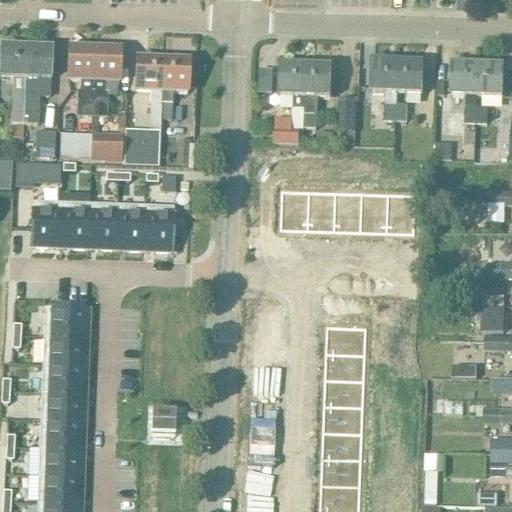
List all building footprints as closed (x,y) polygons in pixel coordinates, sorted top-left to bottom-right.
[(23,128),(24,111),(26,51),(0,50),(0,57),(0,81),(12,82),(12,111),(11,127),(23,128)] [(52,52),(26,51),(24,111),(23,128),(39,128),(40,100),(50,101),(52,52)] [(75,121),(92,122),(94,53),(68,52),(67,83),(80,84),(79,94),(77,94),(75,121)] [(120,54),(94,53),(92,122),(107,122),(108,96),(105,96),(106,85),(119,85),(120,54)] [(159,137),(160,124),(163,65),(137,63),(135,95),(148,95),(148,107),(150,107),(148,137),(159,137)] [(172,125),(173,96),(187,97),(189,66),(163,65),(160,124),(172,125)] [(396,98),(398,67),(372,65),(370,97),(385,97),(384,107),(396,108),(396,98)] [(423,68),(398,67),(396,98),(422,99),(423,68)] [(465,110),(476,111),(477,100),(478,69),(452,68),(451,99),(465,100),(465,110)] [(504,70),(478,69),(477,100),(503,101),(504,70)] [(292,132),(303,133),(306,71),(280,70),(279,101),(293,101),(292,132)] [(314,134),(315,102),(331,103),(332,72),(306,71),(303,133),(314,134)] [(357,102),(337,101),(336,134),(355,135),(357,102)] [(384,107),(384,125),(395,126),(396,108),(384,107)] [(396,108),(395,126),(407,126),(408,108),(396,108)] [(464,127),(475,128),(476,111),(465,110),(464,127)] [(488,128),(488,111),(476,111),(475,128),(488,128)] [(275,133),(274,147),(299,148),(299,134),(275,133)] [(35,138),(35,163),(55,164),(55,139),(35,138)] [(59,163),(90,164),(91,138),(91,140),(60,138),(59,163)] [(124,140),(91,138),(90,164),(123,166),(124,140)] [(177,143),(176,167),(188,168),(189,144),(177,143)] [(150,168),(151,147),(126,146),(125,166),(150,168)] [(298,152),(298,160),(310,161),(310,153),(298,152)] [(310,153),(310,161),(322,162),(322,154),(310,153)] [(337,155),(336,163),(348,164),(349,156),(337,155)] [(377,164),(377,172),(389,172),(389,165),(377,164)] [(389,165),(389,172),(401,173),(401,165),(389,165)] [(63,168),(62,176),(74,176),(75,168),(63,168)] [(106,177),(105,185),(117,185),(118,177),(106,177)] [(118,177),(117,185),(130,186),(130,178),(118,177)] [(146,178),(145,186),(157,187),(158,179),(146,178)] [(281,193),(280,232),(307,233),(308,194),(281,193)] [(308,194),(307,233),(333,234),(335,195),(308,194)] [(335,195),(333,234),(360,235),(362,196),(335,195)] [(505,201),(505,195),(488,195),(489,211),(505,210),(505,201)] [(362,196),(360,235),(387,236),(388,197),(362,196)] [(388,197),(387,236),(414,237),(415,198),(388,197)] [(32,207),(31,251),(59,252),(61,208),(32,207)] [(61,208),(59,252),(87,253),(89,209),(61,208)] [(89,209),(87,253),(115,254),(117,210),(89,209)] [(117,210),(115,254),(143,255),(145,211),(117,210)] [(145,211),(143,255),(171,257),(173,212),(145,211)] [(297,252),(298,272),(310,271),(309,252),(297,252)] [(511,262),(511,268),(487,268),(486,275),(511,275),(511,262)] [(511,283),(511,275),(486,275),(486,283),(511,283)] [(481,299),(482,310),(504,310),(504,299),(481,299)] [(479,336),(504,337),(504,311),(480,311),(479,336)] [(44,313),(43,341),(87,343),(88,315),(44,313)] [(326,328),(325,356),(365,357),(366,330),(326,328)] [(13,329),(12,341),(20,341),(21,329),(13,329)] [(484,347),(483,354),(499,355),(500,347),(501,347),(502,340),(484,339),(484,347)] [(511,340),(502,340),(501,347),(500,347),(499,355),(511,355),(511,340)] [(12,341),(11,353),(20,353),(20,341),(12,341)] [(43,341),(42,369),(86,371),(87,343),(43,341)] [(413,347),(413,359),(421,360),(421,347),(413,347)] [(325,356),(324,382),(364,384),(365,357),(325,356)] [(413,359),(412,371),(420,371),(421,360),(413,359)] [(42,369),(41,397),(85,399),(86,371),(42,369)] [(324,382),(323,409),(363,410),(364,384),(324,382)] [(511,382),(510,382),(491,382),(491,399),(511,399),(511,382)] [(2,384),(1,396),(9,396),(10,384),(2,384)] [(1,396),(0,408),(8,408),(9,396),(1,396)] [(41,397),(40,425),(84,427),(85,399),(41,397)] [(411,400),(411,412),(419,412),(419,400),(411,400)] [(323,409),(322,435),(362,436),(363,410),(323,409)] [(411,412),(410,424),(418,424),(419,412),(411,412)] [(501,422),(498,421),(499,414),(484,414),(483,428),(501,429),(501,422)] [(501,422),(501,429),(511,428),(511,414),(499,414),(498,421),(501,422)] [(40,425),(39,453),(83,454),(84,427),(40,425)] [(322,435),(321,462),(361,463),(362,436),(322,435)] [(6,440),(6,452),(14,452),(14,440),(6,440)] [(511,442),(490,442),(490,459),(491,459),(491,456),(511,456),(511,442)] [(6,452),(5,464),(13,464),(14,452),(6,452)] [(39,453),(38,481),(82,482),(83,454),(39,453)] [(409,453),(409,465),(417,465),(417,453),(409,453)] [(490,459),(490,469),(511,469),(511,456),(491,456),(491,459),(490,459)] [(321,462),(320,488),(360,489),(361,463),(321,462)] [(409,465),(408,477),(416,477),(417,465),(409,465)] [(511,469),(490,469),(490,480),(511,479),(511,469)] [(38,481),(37,509),(81,510),(82,482),(38,481)] [(320,488),(319,511),(359,511),(360,489),(320,488)] [(3,495),(2,507),(10,507),(11,495),(3,495)]
